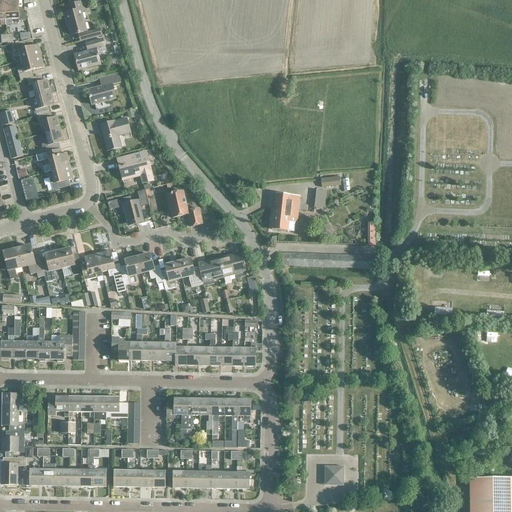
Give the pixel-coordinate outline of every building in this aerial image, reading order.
[(9,3),(5,4),(6,20),(19,20),(19,22),(25,21),(24,9),(18,10),(18,1),(9,1),(9,3)] [(81,13),(86,11),(83,2),(68,6),(70,13),(64,14),(66,22),(67,22),(71,35),(77,33),(77,34),(86,32),(81,13)] [(80,41),(101,36),(100,29),(78,35),(80,41)] [(97,54),(105,52),(102,40),(85,44),(88,52),(75,56),(78,70),(99,65),(97,54)] [(13,57),(20,56),(21,62),(41,57),(38,45),(26,49),(24,41),(10,45),(13,57)] [(23,68),(17,70),(18,75),(20,82),(27,80),(34,78),(32,71),(44,68),(41,57),(21,62),(23,68)] [(112,86),(120,84),(117,75),(99,80),(101,88),(88,91),(91,105),(115,99),(112,86)] [(34,78),(27,80),(29,86),(27,86),(30,99),(36,97),(51,93),(47,81),(40,83),(38,77),(34,78)] [(37,117),(48,114),(46,108),(54,106),(51,93),(36,97),(39,109),(35,110),(37,117)] [(0,116),(3,127),(14,124),(11,111),(0,114),(0,116)] [(46,134),(60,130),(57,118),(50,120),(48,114),(37,117),(38,123),(43,122),(46,134)] [(117,137),(130,133),(127,120),(114,123),(114,122),(100,125),(107,152),(120,148),(117,137)] [(3,130),(5,135),(16,132),(15,127),(3,130)] [(60,130),(46,134),(47,140),(41,142),(43,148),(45,148),(47,154),(58,151),(56,144),(63,142),(60,130)] [(7,141),(18,138),(16,132),(5,135),(7,141)] [(19,144),(18,138),(7,141),(8,147),(19,144)] [(8,147),(10,153),(21,150),(19,144),(8,147)] [(10,153),(12,160),(23,157),(21,150),(10,153)] [(51,172),(69,167),(66,154),(62,155),(60,150),(58,151),(47,154),(36,156),(37,163),(44,161),(46,167),(50,166),(51,172)] [(146,153),(134,156),(117,161),(121,177),(134,174),(135,177),(140,176),(142,184),(153,181),(146,153)] [(53,178),(49,179),(52,191),(54,196),(71,191),(70,187),(68,180),(73,179),(69,167),(51,172),(53,178)] [(25,170),(16,172),(18,179),(26,177),(25,170)] [(339,177),(321,180),(322,188),(340,186),(339,177)] [(33,178),(21,181),(26,201),(38,198),(33,178)] [(317,190),(315,207),(325,208),(326,191),(317,190)] [(187,212),(183,191),(166,195),(169,206),(170,206),(172,219),(188,215),(190,228),(202,225),(199,209),(187,212)] [(141,206),(147,205),(144,192),(138,193),(141,206)] [(297,223),(300,196),(277,194),(273,230),(292,232),(293,223),(297,223)] [(119,209),(117,201),(108,203),(110,211),(119,209)] [(128,224),(142,220),(137,203),(124,206),(128,224)] [(41,265),(39,257),(33,259),(30,246),(17,250),(21,268),(28,266),(30,275),(36,273),(37,278),(44,277),(41,265)] [(82,274),(80,264),(78,256),(73,258),(70,249),(58,252),(62,269),(70,267),(72,277),(82,274)] [(21,268),(17,250),(3,253),(10,280),(16,278),(14,270),(21,268)] [(98,257),(102,273),(108,271),(110,278),(113,277),(117,293),(126,291),(125,286),(120,268),(119,264),(113,266),(109,251),(102,253),(102,256),(98,257)] [(62,269),(58,252),(45,255),(47,264),(41,265),(44,277),(46,283),(56,281),(54,271),(62,269)] [(85,262),(80,264),(82,274),(84,281),(97,278),(98,282),(104,281),(103,276),(102,273),(98,257),(93,258),(92,255),(84,257),(85,262)] [(137,258),(141,274),(148,272),(150,280),(155,279),(156,284),(163,283),(160,270),(159,266),(153,268),(150,255),(137,258)] [(219,258),(224,278),(235,276),(236,279),(246,276),(242,260),(235,262),(233,255),(219,258)] [(120,268),(125,286),(136,283),(135,276),(141,274),(137,258),(125,261),(126,266),(120,268)] [(199,268),(203,285),(203,287),(214,285),(213,281),(224,278),(219,258),(206,261),(207,266),(199,268)] [(178,262),(182,279),(189,277),(192,288),(203,285),(199,268),(198,267),(193,268),(190,259),(178,262)] [(182,279),(178,262),(165,265),(166,269),(160,270),(163,283),(165,291),(177,288),(175,281),(182,279)] [(254,276),(247,277),(251,292),(257,290),(254,276)] [(94,293),(88,294),(91,308),(97,307),(94,293)] [(87,294),(81,296),(84,308),(90,306),(87,294)] [(20,304),(21,297),(3,296),(2,303),(20,304)] [(147,296),(141,298),(144,309),(150,308),(147,296)] [(207,300),(200,301),(203,314),(210,312),(207,300)] [(188,303),(181,305),(183,312),(190,310),(188,303)] [(15,316),(15,307),(2,307),(2,316),(15,316)] [(85,331),(85,319),(73,319),(73,331),(85,331)] [(165,325),(165,330),(164,336),(164,342),(164,362),(175,362),(176,349),(176,345),(169,344),(170,325),(165,325)] [(130,362),(141,362),(141,342),(142,336),(142,330),(136,330),(136,342),(137,342),(137,344),(130,344),(130,362)] [(216,335),(211,335),(210,341),(210,347),(210,367),(221,367),(221,349),(215,349),(216,335)] [(233,367),(244,367),(244,350),(238,350),(238,336),(233,336),(233,341),(233,347),(233,367)] [(44,337),(38,337),(38,338),(38,343),(38,361),(51,361),(52,344),(44,343),(44,337)] [(73,349),(73,343),(73,337),(52,337),(52,344),(51,361),(57,361),(57,363),(63,363),(63,361),(65,361),(65,356),(73,356),(73,355),(73,349)] [(124,344),(124,341),(119,341),(119,339),(112,339),(112,354),(118,354),(118,361),(130,362),(130,344),(124,344)] [(141,362),(152,362),(153,344),(147,344),(147,342),(141,342),(141,362)] [(164,362),(164,342),(159,342),(159,344),(153,344),(152,362),(164,362)] [(14,360),(14,343),(2,343),(1,360),(14,360)] [(14,360),(27,360),(27,343),(14,343),(14,360)] [(38,361),(38,343),(27,343),(27,360),(38,361)] [(187,367),(187,346),(182,346),(182,349),(176,349),(175,362),(175,366),(187,367)] [(187,367),(198,367),(198,349),(192,349),(192,347),(187,346),(187,367)] [(210,367),(210,347),(205,347),(205,349),(198,349),(198,367),(210,367)] [(221,349),(221,367),(233,367),(233,347),(228,347),(228,349),(221,349)] [(244,350),(244,367),(256,368),(256,348),(251,348),(251,350),(244,350)] [(25,424),(18,424),(18,404),(22,404),(22,397),(16,397),(16,395),(4,395),(3,403),(3,426),(10,426),(9,432),(24,433),(25,424)] [(57,399),(49,399),(49,416),(56,416),(56,412),(65,413),(65,418),(69,418),(69,398),(57,398),(57,399)] [(81,413),(81,398),(69,398),(69,418),(73,418),(73,413),(81,413)] [(90,418),(94,418),(94,398),(81,398),(81,413),(90,413),(90,418)] [(98,413),(106,413),(107,398),(94,398),(94,418),(98,418),(98,413)] [(107,398),(106,413),(106,418),(111,418),(111,413),(119,413),(119,399),(107,398)] [(111,418),(128,419),(128,415),(128,405),(120,404),(120,399),(119,399),(119,413),(111,413),(111,418)] [(187,430),(187,400),(175,399),(175,405),(168,404),(167,416),(175,416),(181,416),(181,430),(187,430)] [(193,416),(200,416),(200,400),(187,400),(187,430),(193,430),(193,416)] [(212,423),(213,416),(213,400),(200,400),(200,416),(209,416),(209,422),(207,422),(207,430),(212,431),(212,423)] [(225,400),(213,400),(213,416),(212,423),(212,431),(217,431),(218,423),(218,416),(225,417),(225,400)] [(238,423),(238,417),(238,400),(225,400),(225,417),(232,417),(232,431),(238,431),(238,423)] [(238,400),(238,417),(251,417),(251,401),(238,400)] [(128,405),(128,415),(140,415),(140,404),(128,404),(128,405)] [(128,439),(128,433),(128,430),(112,430),(112,443),(128,443),(128,439)] [(232,441),(224,441),(224,448),(237,448),(238,431),(232,431),(232,441)] [(238,431),(237,448),(249,448),(249,440),(244,440),(245,431),(243,431),(238,431)] [(24,453),(24,446),(19,446),(19,438),(3,438),(3,453),(18,453),(24,453)] [(24,467),(24,459),(8,459),(8,465),(2,465),(2,486),(17,487),(18,467),(24,467)] [(345,486),(345,467),(326,466),(326,485),(345,486)] [(42,487),(43,470),(30,470),(29,487),(42,487)] [(55,470),(43,470),(42,487),(55,487),(55,470)] [(68,471),(55,470),(55,487),(68,487),(68,471)] [(81,471),(68,471),(68,487),(80,488),(81,471)] [(81,471),(80,488),(93,488),(93,471),(81,471)] [(106,471),(93,471),(93,488),(106,488),(106,471)] [(127,488),(127,472),(114,471),(114,488),(127,488)] [(140,472),(127,472),(127,488),(139,489),(140,472)] [(152,472),(140,472),(139,489),(152,489),(152,472)] [(152,472),(152,489),(165,489),(166,472),(152,472)] [(173,489),(186,490),(186,473),(173,473),(173,489)] [(199,473),(186,473),(186,490),(199,490),(199,473)] [(211,490),(211,473),(199,473),(199,490),(211,490)] [(224,473),(211,473),(211,490),(224,490),(224,473)] [(237,473),(224,473),(224,490),(236,490),(237,473)] [(237,473),(236,490),(249,490),(250,474),(237,473)] [(511,511),(511,477),(470,479),(470,511),(511,511)]
